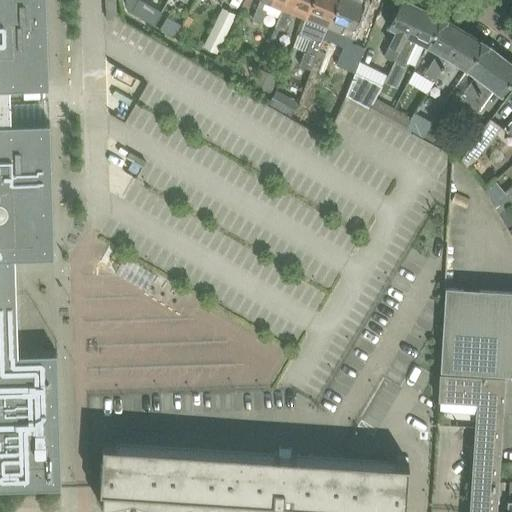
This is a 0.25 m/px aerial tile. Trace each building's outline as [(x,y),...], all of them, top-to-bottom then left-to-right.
[(18,352),(15,256),(54,254),(50,121),(11,122),(10,87),(49,85),(46,0),(0,0),(0,486),(62,485),(57,351),(18,352)] [(117,18),(116,0),(105,0),(107,19),(117,18)] [(283,7),(286,0),(259,0),(253,17),(262,20),(266,12),(261,10),(265,0),(283,7)] [(300,33),(313,0),(286,0),(283,7),(279,16),(275,25),(284,29),(291,10),(305,16),(299,32),(300,33)] [(328,27),(338,0),(313,0),(300,33),(295,46),(305,50),(299,64),(311,68),(321,44),(324,37),(325,35),(328,27)] [(356,20),(363,3),(355,0),(338,0),(328,27),(325,35),(337,40),(334,49),(343,53),(338,64),(355,71),(364,46),(352,41),(360,21),(356,20)] [(394,58),(421,6),(407,0),(400,0),(388,26),(397,30),(385,54),(394,58)] [(223,6),(202,46),(216,53),(236,13),(223,6)] [(433,80),(463,29),(442,16),(421,6),(394,58),(405,64),(417,40),(427,45),(437,51),(423,74),(433,80)] [(160,27),(175,35),(182,24),(167,15),(160,27)] [(480,88),(504,56),(485,42),(463,29),(433,80),(442,85),(456,62),(467,68),(475,75),(459,98),(464,102),(465,101),(468,104),(469,102),(480,88)] [(502,94),(511,80),(511,62),(504,56),(480,88),(469,102),(468,104),(471,106),(470,106),(477,111),(494,88),(502,94)] [(272,91),(277,75),(257,68),(251,84),(272,91)] [(382,84),(355,72),(346,95),(369,107),(382,84)] [(298,101),(276,89),(268,102),(291,115),(298,101)] [(388,117),(394,107),(376,97),(370,107),(388,117)] [(411,116),(394,107),(388,117),(405,127),(411,116)] [(411,116),(405,127),(422,136),(428,126),(431,120),(414,111),(411,116)] [(490,117),(461,158),(465,165),(469,163),(475,158),(482,149),(484,144),(486,146),(495,133),(495,132),(500,125),(490,117)] [(446,135),(428,126),(422,136),(440,146),(446,135)] [(445,138),(441,147),(459,157),(463,149),(445,138)] [(506,206),(511,200),(511,183),(493,201),(500,212),(507,207),(506,206)] [(511,213),(507,207),(500,212),(508,228),(511,225),(511,213)] [(511,290),(445,286),(440,369),(505,373),(503,411),(511,411),(511,290)] [(496,511),(503,411),(505,373),(440,369),(437,421),(475,423),(470,511),(496,511)] [(401,511),(402,507),(405,507),(408,461),(103,442),(100,488),(104,488),(103,506),(192,511),(401,511)]
